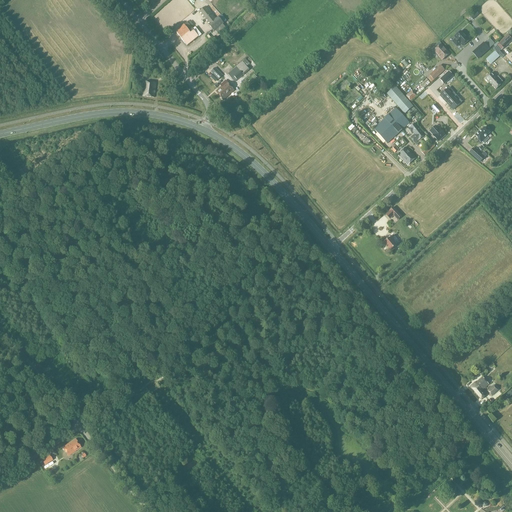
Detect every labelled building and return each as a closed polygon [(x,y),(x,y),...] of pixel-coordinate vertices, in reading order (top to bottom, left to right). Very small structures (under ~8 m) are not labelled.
[(222,14),(218,17),(216,19),(206,7),(199,12),(209,25),(214,32),(224,24),(227,21),(222,14)] [(473,14),(470,17),(472,18),(473,20),(476,17),(479,14),(477,12),(473,14)] [(187,46),(199,37),(188,23),(176,32),(187,46)] [(202,35),(196,28),(193,30),(199,37),(202,35)] [(469,41),(461,32),(455,37),(456,39),(453,42),(457,47),(460,45),(459,44),(460,43),(463,46),(469,41)] [(506,37),(497,46),(502,51),(505,48),(511,42),(507,38),(506,37)] [(440,43),(432,49),(434,51),(432,53),(432,54),(435,57),(436,57),(437,56),(438,58),(439,57),(442,61),(450,54),(441,45),(440,43)] [(479,49),(473,54),(478,59),(484,54),(489,49),(485,44),(479,49)] [(235,83),(250,70),(249,70),(250,69),(249,68),(248,68),(247,67),(248,66),(249,66),(251,65),(246,59),(228,74),(235,83)] [(381,77),(380,75),(383,72),(376,64),(369,71),(378,80),(381,77)] [(441,65),(430,75),(435,80),(445,71),(441,65)] [(403,72),(398,67),(395,70),(399,75),(403,72)] [(223,76),(216,68),(211,72),(219,80),(223,76)] [(440,80),(444,84),(453,76),(449,72),(440,80)] [(498,77),(497,78),(492,73),(485,79),(490,85),(491,84),(496,90),(502,84),(501,84),(503,82),(498,77)] [(248,88),(253,84),(253,83),(255,81),(252,78),(245,85),(248,88)] [(431,83),(427,79),(421,85),(425,89),(431,83)] [(365,85),(372,91),(376,86),(369,81),(365,85)] [(156,83),(145,82),(143,96),(155,98),(156,83)] [(227,88),(230,86),(227,82),(216,92),(220,96),(228,89),(227,88)] [(235,91),(230,86),(227,88),(228,89),(220,96),(224,101),(230,95),(232,93),(235,91)] [(391,91),(387,94),(396,104),(405,114),(409,111),(413,107),(404,97),(395,87),(391,91)] [(443,91),(440,94),(441,95),(440,96),(447,103),(454,96),(452,94),(454,93),(449,88),(445,92),(443,91)] [(411,102),(417,96),(413,91),(406,97),(411,102)] [(422,94),(415,99),(423,111),(431,105),(422,94)] [(371,103),(374,99),(369,95),(366,99),(371,103)] [(454,96),(447,103),(453,110),(462,102),(456,95),(454,97),(454,96)] [(412,120),(422,112),(417,106),(407,114),(412,120)] [(410,124),(396,109),(374,129),(387,144),(410,124)] [(430,111),(419,122),(427,130),(438,119),(430,111)] [(414,133),(415,135),(411,138),(415,143),(424,136),(415,124),(408,129),(412,134),(414,133)] [(440,130),(436,126),(430,132),(433,135),(433,136),(438,142),(446,136),(440,129),(440,130)] [(479,132),(475,136),(478,139),(478,138),(479,139),(479,140),(481,143),(481,142),(482,142),(484,144),(488,140),(486,138),(487,138),(486,137),(490,133),(485,128),(480,133),(479,132)] [(398,155),(408,166),(416,158),(406,148),(398,155)] [(470,153),(480,162),(487,155),(484,152),(481,155),(473,148),(470,153)] [(390,211),(386,215),(388,217),(390,219),(392,218),(394,216),(396,218),(398,221),(399,220),(402,217),(398,212),(394,208),(390,211)] [(402,234),(396,240),(401,245),(407,239),(402,234)] [(384,243),(390,251),(397,245),(390,237),(385,241),(386,242),(384,243)] [(489,385),(483,378),(476,384),(475,383),(471,387),(482,400),(485,397),(481,392),(489,385)] [(493,396),(499,391),(495,385),(488,391),(493,396)] [(63,448),(69,456),(81,448),(76,440),(63,448)] [(45,466),(53,461),(50,455),(42,460),(45,466)]
